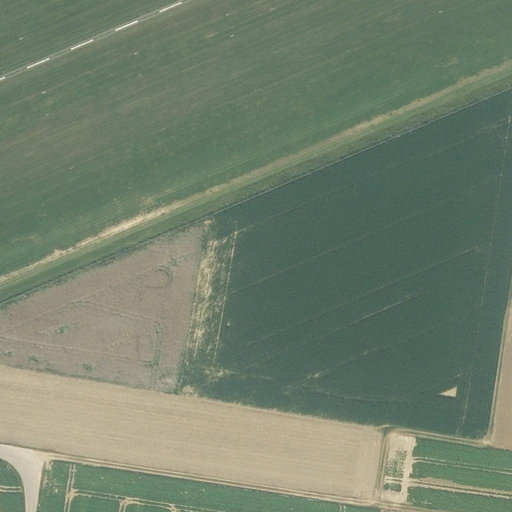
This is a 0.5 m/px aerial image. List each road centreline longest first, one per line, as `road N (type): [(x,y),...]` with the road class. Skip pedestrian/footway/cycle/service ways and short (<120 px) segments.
road 1 (track): [(17,455),(436,511)]
road 2 (track): [(381,503),(391,439),(493,449),(511,311)]
